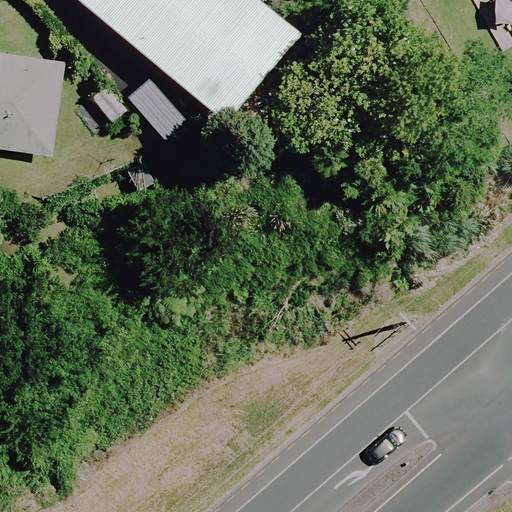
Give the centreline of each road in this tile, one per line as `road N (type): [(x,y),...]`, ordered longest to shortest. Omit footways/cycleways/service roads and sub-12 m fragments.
road 1 (secondary): [(266,511),(436,362)]
road 2 (secondary): [(511,429),(414,511)]
